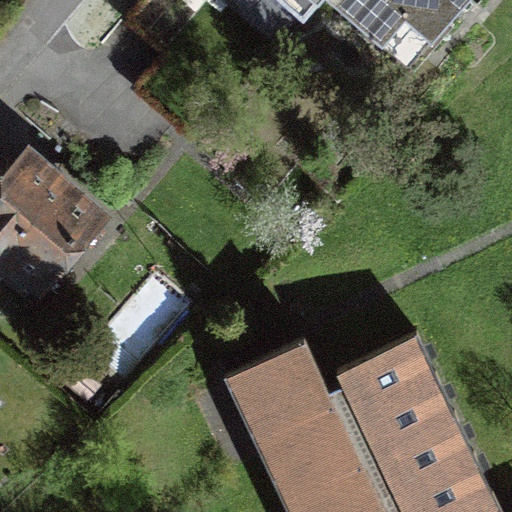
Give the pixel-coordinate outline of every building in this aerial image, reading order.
[(135,0),(124,14),(167,48),(205,0),(135,0)] [(280,0),(303,19),(319,0),(280,0)] [(329,0),(382,46),(405,19),(431,43),(468,0),(329,0)] [(211,81),(174,123),(265,202),(302,160),(211,81)] [(28,157),(0,189),(0,273),(25,295),(95,216),(28,157)] [(489,511),(409,339),(324,378),(311,349),(238,386),(294,511),(489,511)]
